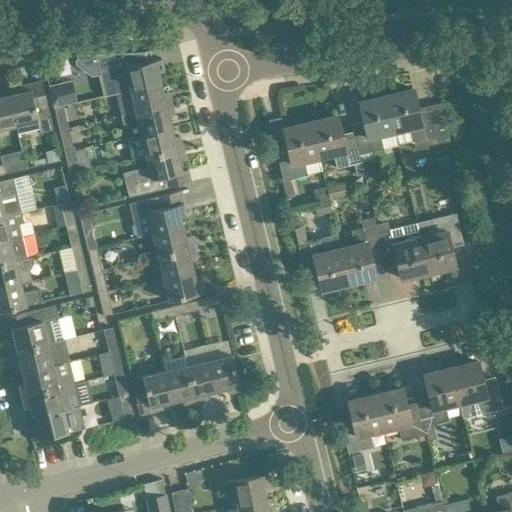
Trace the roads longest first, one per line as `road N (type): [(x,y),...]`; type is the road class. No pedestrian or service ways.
road 1 (unclassified): [(216,74),(511,38)]
road 2 (unclassified): [(283,355),(216,74)]
road 3 (residential): [(296,422),(23,494)]
road 4 (residential): [(465,310),(283,355)]
